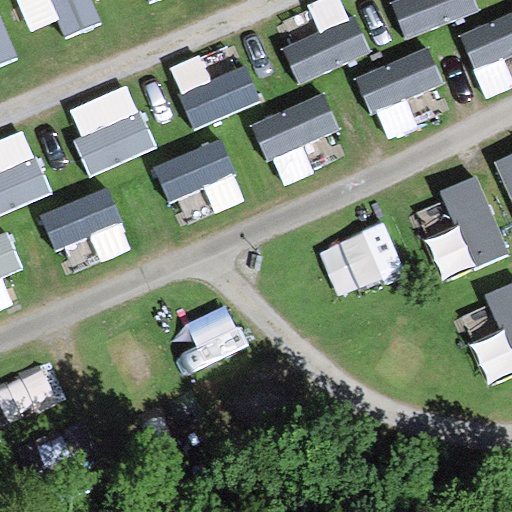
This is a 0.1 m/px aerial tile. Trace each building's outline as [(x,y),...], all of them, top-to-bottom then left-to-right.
[(50,0),(64,34),(103,18),(95,0),(50,0)] [(318,0),(277,21),(307,80),(372,47),(348,0),(318,0)] [(397,0),(410,34),(478,8),(475,0),(397,0)] [(0,5),(0,60),(19,53),(0,5)] [(511,10),(463,25),(475,68),(511,57),(511,10)] [(382,134),(417,124),(409,95),(445,84),(434,46),(362,67),(382,134)] [(197,126),(264,99),(249,63),(212,78),(202,53),(173,65),(197,126)] [(306,145),(342,129),(325,89),(256,120),(284,183),(317,169),(306,145)] [(91,174),(160,144),(143,105),(75,135),(91,174)] [(206,184),(219,211),(250,197),(221,134),(155,165),(172,200),(206,184)] [(511,150),(496,158),(511,192),(511,150)] [(0,169),(0,210),(54,190),(41,154),(0,169)] [(94,234),(104,259),(135,248),(111,184),(41,209),(56,248),(94,234)] [(0,278),(28,267),(11,225),(0,228),(0,278)]
